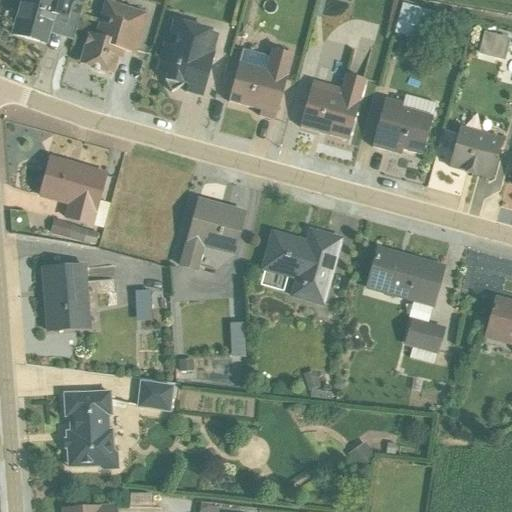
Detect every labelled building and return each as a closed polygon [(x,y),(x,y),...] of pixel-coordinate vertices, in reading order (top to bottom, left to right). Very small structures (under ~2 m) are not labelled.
[(21,0),(11,38),(43,48),(52,19),(66,23),(68,19),(77,21),(82,0),(21,0)] [(87,37),(79,63),(91,67),(90,71),(110,77),(115,60),(120,62),(123,53),(134,57),(145,16),(103,4),(98,20),(108,23),(106,29),(96,26),(93,39),(87,37)] [(435,22),(403,13),(397,36),(429,45),(435,22)] [(211,31),(172,21),(165,45),(163,45),(155,73),(165,76),(163,82),(170,94),(181,87),(182,84),(186,85),(184,94),(201,98),(217,37),(210,35),(211,31)] [(480,55),(506,58),(509,35),(483,32),(480,55)] [(274,122),(292,57),(270,51),(268,58),(241,52),(227,103),(259,112),(257,118),(274,122)] [(347,142),(363,82),(344,77),(340,91),(311,83),(299,129),(347,142)] [(371,148),(399,156),(401,152),(420,157),(431,119),(425,117),(428,106),(403,99),(401,105),(384,101),(371,148)] [(451,154),(447,168),(465,173),(465,175),(472,177),(473,176),(490,180),(502,140),(459,128),(454,143),(451,145),(449,151),(451,154)] [(48,163),(38,199),(65,207),(62,222),(91,230),(92,229),(101,231),(108,207),(97,204),(104,178),(48,163)] [(197,202),(179,268),(196,273),(202,250),(231,258),(243,215),(197,202)] [(52,224),(48,237),(81,246),(82,245),(93,248),(97,236),(52,224)] [(319,309),(321,309),(340,241),(309,232),(305,244),(271,235),(260,273),(292,282),(288,300),(319,309)] [(430,310),(441,269),(376,251),(365,292),(411,304),(407,319),(426,325),(430,310)] [(41,273),(46,335),(89,331),(84,269),(41,273)] [(133,294),(134,324),(149,323),(148,293),(133,294)] [(511,305),(495,301),(483,341),(511,348),(511,305)] [(408,360),(432,367),(435,357),(436,357),(444,330),(410,320),(402,347),(411,350),(408,360)] [(228,326),(230,359),(243,358),(242,325),(228,326)] [(178,373),(193,373),(192,361),(178,362),(178,373)] [(172,388),(138,384),(135,411),(169,415),(172,388)] [(96,470),(100,474),(117,472),(116,456),(113,454),(112,432),(108,432),(107,420),(111,419),(109,395),(62,398),(64,421),(67,420),(68,436),(64,436),(65,443),(61,443),(62,453),(65,453),(66,453),(67,471),(96,470)] [(128,496),(128,508),(148,508),(149,497),(128,496)]
